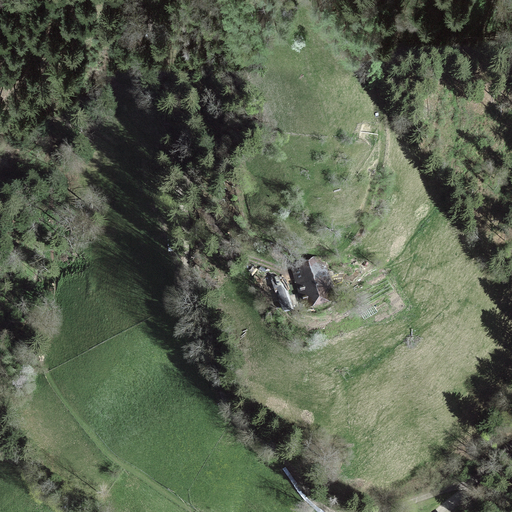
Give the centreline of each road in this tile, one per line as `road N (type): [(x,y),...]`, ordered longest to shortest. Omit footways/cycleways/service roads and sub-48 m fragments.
road 1 (track): [(349,511),(326,505),(296,471),(212,329),(189,259),(163,26),(149,0)]
road 2 (track): [(372,0),(383,146),(361,219),(336,250),(302,253),(282,243)]
road 3 (track): [(511,448),(457,485),(377,511)]
road 4 (track): [(178,180),(193,182),(232,247),(286,265)]
